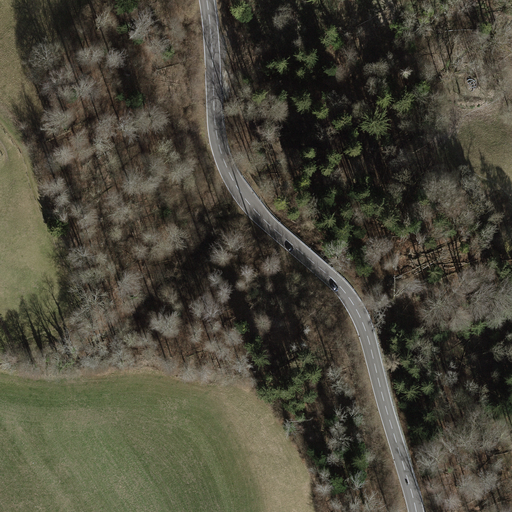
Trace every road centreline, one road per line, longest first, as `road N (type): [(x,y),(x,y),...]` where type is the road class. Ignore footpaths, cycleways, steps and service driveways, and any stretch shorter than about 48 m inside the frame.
road 1 (secondary): [(416,511),(359,316),(343,290),(257,214),(223,158),(207,0)]
road 2 (track): [(213,44),(223,53),(227,83),(291,167),(461,213),(511,273)]
